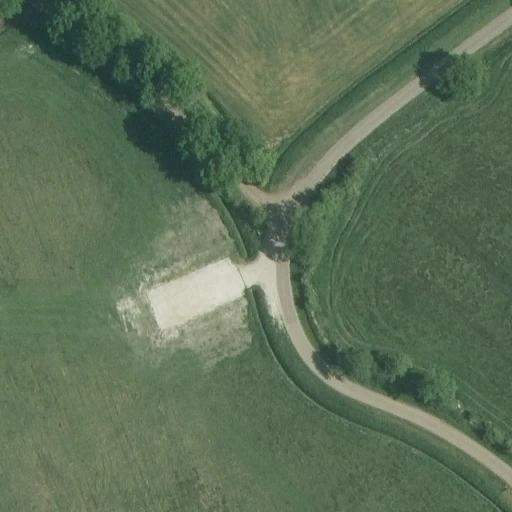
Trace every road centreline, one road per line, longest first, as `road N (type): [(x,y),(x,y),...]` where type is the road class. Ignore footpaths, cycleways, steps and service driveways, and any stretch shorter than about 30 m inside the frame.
road 1 (unclassified): [(511,479),(421,420),(333,381),(285,311),(281,279),(299,197),(377,116),(511,15)]
road 2 (track): [(288,233),(144,77),(59,12),(30,0)]
